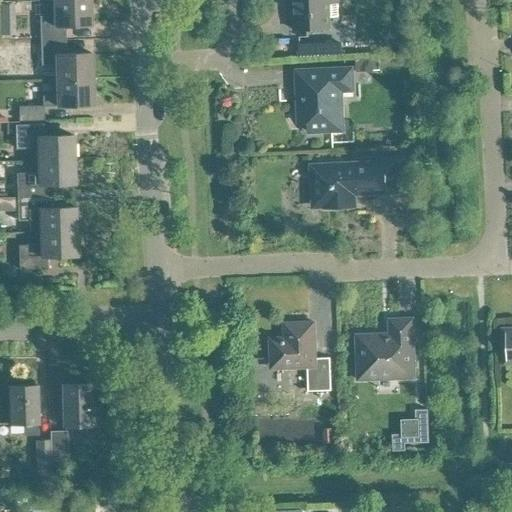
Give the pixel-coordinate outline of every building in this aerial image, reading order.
[(40,40),(64,39),(64,26),(89,25),(88,0),(52,0),(53,16),(39,16),(40,40)] [(337,16),(336,0),(291,0),(292,2),(295,2),(295,15),(293,18),(293,30),(330,28),(329,17),(337,16)] [(9,6),(0,5),(0,35),(10,35),(9,6)] [(55,80),(91,79),(90,53),(65,54),(64,39),(40,40),(40,65),(55,64),(55,80)] [(302,55),(346,54),(346,39),(302,41),(302,55)] [(373,58),(373,57),(355,58),(355,71),(373,71),(373,70),(380,70),(380,58),(373,58)] [(345,131),(343,92),(353,92),(352,67),(295,70),(297,122),(308,121),(309,132),(345,131)] [(91,79),(55,80),(56,95),(41,96),(41,105),(17,106),(18,121),(43,120),(43,106),(92,105),(91,79)] [(36,160),(73,159),(73,135),(42,136),(42,124),(14,125),(15,148),(36,148),(36,160)] [(401,162),(415,161),(414,149),(400,150),(401,162)] [(312,207),(323,207),(354,205),(354,194),(398,192),(396,157),(371,159),(371,162),(310,165),(312,207)] [(16,197),(51,196),(51,184),(74,183),(73,159),(36,160),(37,173),(15,173),(16,197)] [(38,232),(75,231),(75,207),(51,208),(51,196),(16,197),(0,197),(0,211),(16,211),(17,220),(38,220),(38,232)] [(75,231),(38,232),(38,245),(17,245),(18,269),(46,268),(46,256),(76,255),(75,231)] [(357,379),(414,377),(412,318),(389,319),(389,333),(360,335),(360,345),(356,345),(357,379)] [(315,358),(314,322),(283,323),(284,337),(269,338),(270,360),(285,359),(285,368),(307,367),(307,391),(331,390),(329,357),(315,358)] [(89,407),(88,383),(61,384),(62,425),(97,424),(97,407),(89,407)] [(37,434),(36,423),(35,385),(7,385),(8,423),(22,423),(23,435),(37,434)] [(423,405),(411,406),(411,418),(414,418),(415,432),(424,432),(423,405)] [(50,461),(67,460),(66,430),(49,431),(50,461)] [(401,446),(400,431),(388,431),(389,447),(401,446)] [(37,474),(51,474),(48,439),(34,440),(37,474)]
